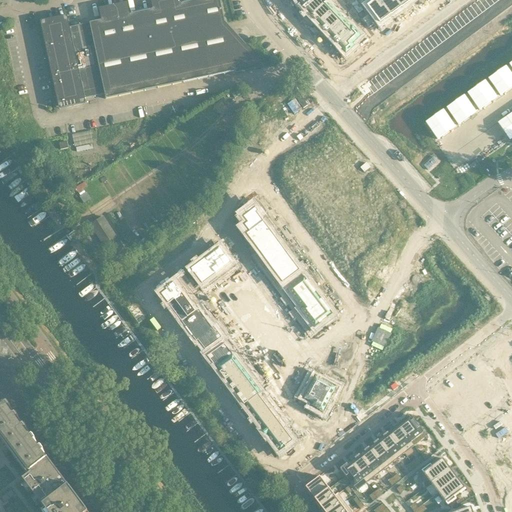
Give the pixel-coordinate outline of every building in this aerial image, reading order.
[(265,66),(246,45),(246,46),(243,42),(225,23),(224,22),(219,0),(199,0),(194,1),(182,4),(181,0),(150,0),(152,10),(131,15),(128,3),(99,9),(101,21),(70,28),(67,16),(41,22),(40,22),(59,109),(86,104),(85,99),(105,95),(106,100),(235,72),(265,66)] [(302,8),(303,9),(305,11),(306,12),(305,14),(308,17),(310,16),(311,17),(327,2),(324,0),(311,0),(303,8),(302,8)] [(356,0),(351,4),(355,9),(360,5),(356,0)] [(378,0),(368,0),(364,3),(380,24),(387,19),(390,17),(391,17),(378,0)] [(395,0),(378,0),(391,17),(398,12),(401,9),(402,9),(395,0)] [(411,0),(395,0),(402,9),(409,4),(412,2),(413,1),(411,0)] [(327,2),(311,17),(316,23),(318,25),(319,26),(335,11),(327,2)] [(360,5),(355,9),(358,14),(363,10),(360,5)] [(335,11),(319,26),(322,29),(322,30),(322,31),(325,35),(326,34),(327,35),(343,20),(335,11)] [(368,14),(362,19),(371,31),(377,27),(368,14)] [(343,20),(327,35),(332,40),(335,43),(351,29),(351,28),(343,20)] [(351,29),(335,43),(336,44),(338,47),(339,48),(339,50),(342,53),(344,53),(346,55),(354,47),(352,44),(361,36),(353,27),(352,27),(351,28),(351,29)] [(90,131),(72,135),(74,146),(93,142),(90,131)] [(68,149),(66,142),(59,144),(61,150),(68,149)] [(256,209),(243,218),(250,227),(244,232),(249,239),(267,226),(262,220),(260,218),(262,216),(256,209)] [(90,226),(112,260),(125,253),(102,218),(90,226)] [(267,226),(249,239),(256,249),(274,236),(270,230),(267,226)] [(274,236),(256,249),(264,258),(281,245),(274,236)] [(225,245),(221,249),(223,252),(227,256),(231,253),(225,245)] [(281,245),(264,258),(271,268),(288,255),(281,245)] [(223,252),(217,256),(229,272),(235,267),(227,256),(223,252)] [(238,255),(233,259),(237,264),(242,260),(238,255)] [(288,255),(271,268),(278,278),(296,264),(288,255)] [(217,256),(211,261),(223,276),(229,272),(217,256)] [(242,260),(237,264),(241,268),(245,265),(242,260)] [(211,261),(205,265),(217,281),(223,276),(211,261)] [(296,264),(278,278),(286,287),(303,274),(296,264)] [(205,265),(200,269),(212,285),(217,281),(205,265)] [(200,269),(193,274),(205,290),(212,285),(200,269)] [(253,274),(248,278),(251,283),(256,279),(253,274)] [(256,279),(251,283),(255,287),(260,284),(256,279)] [(307,280),(289,292),(297,302),(314,289),(307,280)] [(163,298),(169,307),(171,309),(171,310),(189,296),(181,285),(168,294),(169,296),(165,299),(163,298)] [(263,289),(253,296),(259,303),(258,303),(262,309),(272,302),(271,302),(267,297),(268,296),(268,295),(266,297),(262,291),(264,290),(263,289)] [(314,289),(297,302),(304,312),(302,313),(321,299),(314,289)] [(189,296),(171,310),(172,311),(173,312),(178,318),(196,305),(189,296)] [(230,299),(225,303),(230,308),(234,303),(230,299)] [(321,299),(302,313),(310,323),(329,309),(321,299)] [(272,302),(262,309),(266,315),(267,314),(272,321),(283,313),(282,312),(279,314),(275,309),(278,307),(278,306),(276,307),(272,302)] [(234,303),(230,308),(234,312),(238,307),(234,303)] [(196,305),(178,318),(178,319),(180,321),(184,327),(202,313),(196,305)] [(329,309),(310,323),(317,333),(336,319),(329,309)] [(243,312),(239,316),(243,320),(247,316),(243,312)] [(202,313),(184,327),(189,333),(191,336),(192,336),(209,323),(202,314),(203,314),(202,313)] [(280,322),(275,326),(279,331),(284,327),(280,322)] [(209,323),(192,336),(192,337),(194,340),(199,346),(218,332),(217,331),(216,332),(209,323)] [(284,327),(279,331),(282,336),(287,332),(284,327)] [(218,332),(199,346),(201,345),(203,348),(208,355),(225,342),(218,332)] [(262,332),(257,335),(260,340),(265,337),(262,332)] [(290,337),(286,341),(289,346),(294,342),(290,337)] [(333,344),(329,352),(352,362),(352,361),(351,361),(355,353),(354,352),(355,351),(354,351),(353,345),(353,344),(352,344),(353,343),(347,341),(347,342),(341,339),(340,340),(339,341),(335,344),(334,343),(334,344),(333,344)] [(322,340),(318,343),(321,348),(326,345),(322,340)] [(268,342),(263,345),(266,350),(271,347),(268,342)] [(318,343),(313,347),(316,352),(321,348),(318,343)] [(227,347),(210,361),(215,368),(217,371),(218,371),(235,358),(227,347)] [(271,347),(266,350),(269,356),(274,352),(271,347)] [(330,353),(325,363),(347,373),(352,362),(329,352),(330,353)] [(235,358),(218,371),(223,378),(225,380),(225,381),(243,368),(235,358)] [(300,361),(297,367),(303,369),(305,364),(300,361)] [(280,363),(275,366),(278,371),(283,368),(280,363)] [(325,363),(320,375),(342,384),(347,373),(325,363)] [(297,367),(295,372),(300,375),(303,369),(297,367)] [(243,368),(225,381),(226,382),(228,384),(232,391),(250,378),(243,368)] [(283,368),(278,371),(281,376),(286,373),(283,368)] [(250,378),(232,391),(233,392),(235,394),(240,400),(257,387),(250,378)] [(318,380),(312,391),(333,402),(335,398),(337,398),(339,394),(338,393),(339,391),(318,380)] [(257,387),(240,400),(244,406),(246,409),(247,410),(261,399),(265,397),(257,387)] [(312,391),(306,402),(315,407),(313,409),(316,411),(316,413),(321,415),(323,414),(325,416),(326,415),(328,414),(330,411),(329,409),(333,402),(312,391)] [(261,399),(247,410),(247,411),(249,412),(253,417),(267,407),(261,399)] [(48,460),(6,404),(0,408),(0,433),(30,474),(48,460)] [(267,407),(253,417),(258,425),(273,414),(267,407)] [(273,414),(258,425),(264,433),(278,422),(273,414)] [(401,423),(397,426),(414,447),(426,437),(410,416),(401,423)] [(278,422),(264,433),(270,440),(284,430),(278,422)] [(394,428),(388,433),(404,454),(414,447),(397,426),(394,428)] [(284,430),(270,440),(276,448),(290,438),(284,430)] [(0,433),(0,511),(86,511),(48,460),(30,474),(0,433)] [(385,435),(379,440),(395,461),(404,454),(388,433),(387,433),(385,435)] [(290,438),(276,448),(282,456),(296,445),(290,438)] [(375,443),(369,448),(385,469),(395,461),(379,440),(378,441),(375,443)] [(366,450),(360,455),(376,476),(385,469),(369,448),(368,448),(366,450)] [(426,452),(421,456),(425,460),(429,457),(426,452)] [(356,457),(350,462),(366,483),(376,476),(360,455),(359,455),(356,457)] [(416,459),(411,463),(415,467),(420,464),(416,459)] [(430,465),(422,471),(431,484),(450,469),(442,459),(440,460),(441,461),(439,462),(438,462),(437,463),(432,467),(430,465)] [(347,465),(340,470),(346,477),(352,485),(356,491),(366,483),(350,462),(349,463),(347,465)] [(411,463),(407,467),(410,471),(415,467),(411,463)] [(450,469),(431,484),(438,493),(457,479),(450,469)] [(340,472),(335,475),(339,480),(344,477),(340,472)] [(397,474),(393,478),(396,483),(401,479),(397,474)] [(320,477),(304,489),(311,499),(313,501),(313,502),(329,490),(327,487),(327,486),(320,477)] [(393,478),(388,482),(392,486),(396,483),(393,478)] [(457,479),(438,493),(448,506),(456,499),(454,497),(459,493),(460,494),(461,492),(463,490),(464,491),(465,489),(457,479)] [(401,486),(396,489),(400,494),(404,491),(401,486)] [(379,489),(374,493),(377,498),(382,494),(379,489)] [(329,490),(313,502),(314,502),(315,504),(319,509),(335,497),(334,497),(329,490)] [(374,493),(369,496),(372,501),(377,498),(374,493)] [(335,497),(319,509),(319,510),(321,511),(320,511),(331,511),(344,502),(339,495),(338,494),(334,497),(335,497)] [(344,502),(331,511),(347,511),(350,510),(344,502)]
